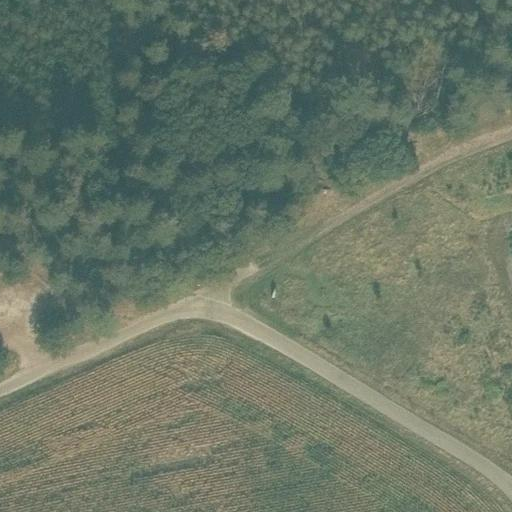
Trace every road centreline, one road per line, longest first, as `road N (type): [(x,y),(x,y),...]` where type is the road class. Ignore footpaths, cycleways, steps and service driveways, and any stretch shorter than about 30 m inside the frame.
road 1 (unclassified): [(511,491),(201,299),(167,307),(0,391)]
road 2 (track): [(201,299),(472,133),(511,123)]
